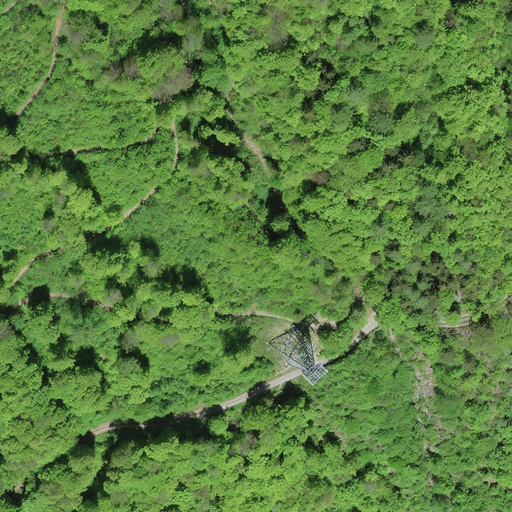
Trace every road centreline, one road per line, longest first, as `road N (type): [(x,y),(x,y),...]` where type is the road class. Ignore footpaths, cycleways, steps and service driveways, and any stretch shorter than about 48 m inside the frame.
road 1 (track): [(0,155),(135,143),(166,105),(176,149),(175,166),(138,205),(41,256),(0,294)]
road 2 (track): [(384,315),(380,301),(365,295),(320,326),(263,312),(181,320),(73,294)]
road 3 (track): [(0,495),(88,437),(203,414)]
road 4 (track): [(203,414),(350,349),(384,315)]
road 5 (track): [(497,0),(490,41),(497,133),(511,183)]
road 6 (track): [(68,0),(52,75),(0,122)]
road 7 (track): [(511,294),(453,324),(384,315)]
